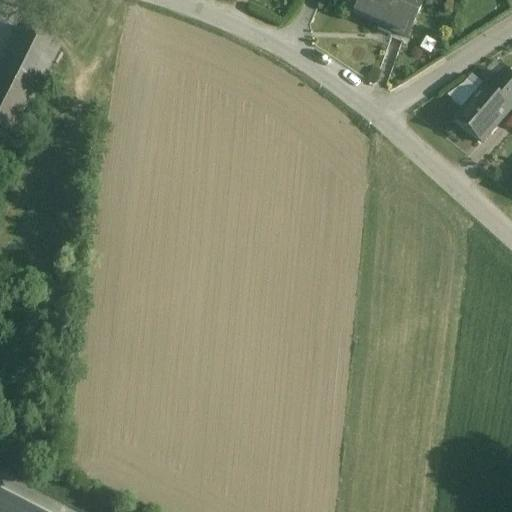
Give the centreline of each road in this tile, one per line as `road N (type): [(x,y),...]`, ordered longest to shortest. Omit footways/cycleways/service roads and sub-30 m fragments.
road 1 (residential): [(378,116),(271,34),(194,0)]
road 2 (residential): [(511,237),(378,116)]
road 3 (residential): [(511,24),(378,116)]
